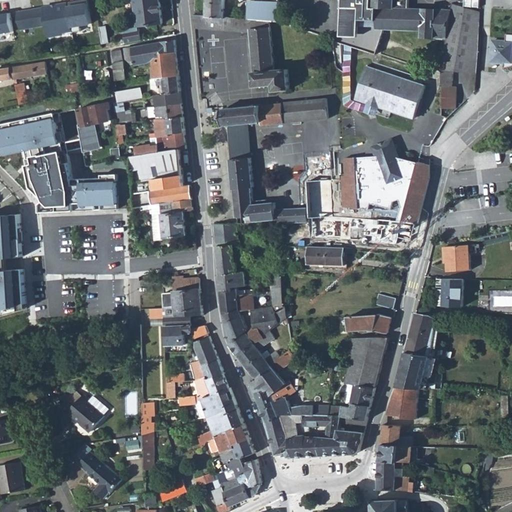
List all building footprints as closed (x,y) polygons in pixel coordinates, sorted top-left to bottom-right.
[(89,0),(82,0),(69,2),(72,24),(92,21),(89,0)] [(164,23),(160,0),(135,0),(139,26),(164,23)] [(279,1),(279,0),(208,0),(208,16),(225,18),(225,0),(256,0),(257,0),(253,0),(250,0),(250,19),(270,20),(279,20),(279,1)] [(371,0),(372,8),(378,8),(377,28),(382,28),(423,30),(423,37),(448,38),(452,10),(409,9),(409,0),(371,0)] [(453,69),(478,73),(480,32),(481,11),(465,6),(453,3),(452,10),(448,38),(443,68),(442,73),(442,86),(453,86),(453,69)] [(350,30),(351,11),(334,10),(333,30),(350,30)] [(0,33),(14,31),(11,11),(0,12),(0,33)] [(195,27),(251,32),(251,28),(271,27),(270,20),(250,19),(225,18),(208,16),(194,15),(195,27)] [(274,84),(275,91),(291,89),(289,69),(275,70),(271,27),(251,28),(251,32),(255,72),(254,72),(255,86),(274,84)] [(127,43),(133,42),(143,40),(141,28),(135,30),(126,32),(120,32),(122,44),(127,43)] [(511,34),(506,34),(506,41),(493,40),(491,61),(504,62),(504,68),(508,67),(511,66),(511,65),(511,34)] [(110,44),(118,43),(117,36),(108,37),(110,44)] [(161,41),(161,42),(145,45),(148,63),(153,61),(157,58),(162,57),(161,53),(166,52),(177,52),(176,39),(161,41)] [(145,45),(134,47),(136,64),(136,65),(148,63),(145,45)] [(134,46),(126,48),(128,59),(132,62),(133,62),(133,65),(136,64),(134,47),(134,46)] [(116,80),(127,79),(125,61),(124,61),(122,48),(112,50),(113,63),(116,80)] [(153,61),(155,78),(180,75),(177,52),(166,52),(161,53),(162,57),(157,58),(153,61)] [(46,62),(13,68),(15,78),(48,73),(46,62)] [(356,98),(416,118),(426,85),(422,84),(424,78),(412,74),(410,80),(367,66),(356,98)] [(0,80),(13,78),(11,68),(0,69),(0,80)] [(151,78),(153,89),(161,88),(161,94),(168,93),(168,94),(181,92),(181,91),(182,91),(180,75),(155,78),(151,78)] [(97,81),(82,83),(83,89),(98,87),(97,81)] [(67,85),(68,90),(68,93),(83,91),(81,82),(67,85)] [(16,85),(21,104),(29,102),(25,83),(16,85)] [(443,108),(457,108),(457,86),(453,86),(442,86),(443,108)] [(118,102),(121,102),(139,99),(144,98),(143,88),(117,92),(118,102)] [(44,98),(43,95),(39,96),(38,92),(31,94),(33,101),(40,99),(44,98)] [(156,95),(158,106),(183,103),(181,92),(168,94),(168,93),(161,94),(156,95)] [(329,118),(328,99),(283,102),(261,105),(263,121),(264,124),(329,118)] [(80,109),(84,126),(112,120),(111,119),(113,119),(112,111),(110,111),(109,107),(111,107),(111,103),(112,103),(111,101),(107,102),(107,103),(92,107),(91,106),(80,109)] [(149,107),(151,117),(159,116),(160,119),(167,119),(184,117),(183,103),(158,106),(149,107)] [(263,121),(261,105),(254,106),(254,104),(252,104),(252,106),(229,108),(229,107),(227,107),(228,109),(225,109),(223,109),(225,126),(227,125),(229,125),(229,127),(231,127),(231,125),(247,123),(254,123),(254,124),(256,124),(256,122),(262,122),(263,121)] [(116,112),(118,124),(122,124),(123,124),(128,124),(127,123),(136,122),(135,113),(131,113),(131,114),(126,115),(126,110),(123,111),(116,112)] [(55,112),(0,123),(0,137),(3,153),(26,149),(32,181),(51,202),(73,202),(72,187),(55,112)] [(160,119),(156,119),(158,137),(171,135),(171,134),(186,132),(184,117),(167,119),(160,119)] [(285,222),(309,222),(308,208),(277,209),(276,202),(254,205),(253,187),(254,187),(251,157),(250,157),(247,123),(231,125),(231,127),(229,127),(232,159),(231,159),(235,189),(236,189),(239,217),(254,216),(255,220),(278,218),(278,223),(283,223),(285,222)] [(122,124),(118,124),(120,135),(129,134),(128,124),(123,124),(122,124)] [(118,128),(110,129),(113,158),(121,157),(118,128)] [(137,146),(138,155),(181,148),(181,149),(188,148),(186,132),(171,134),(171,135),(158,137),(159,145),(153,145),(153,144),(137,146)] [(396,151),(392,142),(386,144),(386,142),(380,144),(381,145),(376,148),(379,156),(380,164),(387,163),(386,155),(396,151)] [(132,168),(142,167),(143,181),(154,179),(184,175),(181,149),(181,148),(138,155),(132,156),(131,157),(132,168)] [(419,223),(430,178),(430,165),(419,162),(398,157),(396,151),(386,155),(387,163),(380,164),(379,156),(356,157),(346,158),(347,181),(343,182),(345,207),(360,208),(370,209),(371,203),(393,208),(394,201),(400,199),(403,206),(399,221),(416,223),(419,223)] [(154,179),(156,190),(185,185),(184,175),(154,179)] [(117,176),(82,177),(83,204),(118,202),(117,176)] [(185,185),(156,190),(150,190),(152,205),(192,198),(191,185),(185,185)] [(187,236),(187,235),(187,231),(185,210),(194,209),(192,198),(152,205),(142,207),(142,211),(154,208),(155,222),(156,231),(156,240),(165,239),(165,237),(183,236),(183,237),(187,237),(187,236)] [(308,208),(309,222),(314,221),(334,220),(334,215),(333,204),(333,201),(307,202),(308,208)] [(334,215),(342,216),(341,203),(333,204),(334,215)] [(8,210),(0,210),(0,312),(6,311),(5,304),(16,301),(14,264),(8,265),(7,253),(13,253),(8,210)] [(387,243),(407,245),(408,238),(411,238),(416,223),(399,221),(391,220),(381,219),(381,221),(348,218),(347,228),(377,229),(381,227),(389,228),(387,243)] [(218,246),(221,274),(238,273),(235,245),(240,245),(238,223),(232,224),(215,224),(216,237),(218,246)] [(448,271),(471,270),(470,244),(446,246),(448,271)] [(316,264),(316,267),(345,268),(345,265),(346,248),(309,246),(308,264),(316,264)] [(220,274),(222,291),(239,290),(238,286),(247,285),(246,271),(238,273),(221,274),(220,274)] [(272,274),(272,288),(284,287),(283,274),(282,274),(272,274)] [(174,277),(175,286),(175,292),(186,290),(186,285),(185,279),(184,276),(174,277)] [(202,289),(200,278),(185,279),(186,285),(186,290),(202,289)] [(444,306),(463,306),(464,279),(445,278),(444,305),(444,306)] [(272,288),(274,305),(284,304),(284,303),(284,289),(284,287),(272,288)] [(204,314),(202,289),(186,290),(175,292),(177,316),(191,315),(204,314)] [(222,291),(224,313),(241,310),(252,309),(255,308),(254,294),(239,295),(239,290),(222,291)] [(165,317),(176,316),(177,316),(175,292),(164,293),(165,308),(165,317)] [(396,303),(397,298),(379,293),(377,304),(395,309),(396,303)] [(230,343),(237,353),(255,343),(265,338),(263,335),(271,330),(288,317),(287,306),(285,306),(284,304),(274,305),(255,308),(252,309),(255,326),(249,329),(241,310),(224,313),(227,323),(234,341),(230,343)] [(165,308),(151,308),(151,318),(165,317),(165,308)] [(407,352),(425,355),(432,356),(438,318),(432,315),(432,314),(417,312),(407,352)] [(349,316),(350,330),(368,329),(375,330),(385,332),(388,333),(392,317),(380,313),(379,314),(349,316)] [(192,332),(192,325),(191,315),(177,316),(165,317),(167,345),(186,344),(186,333),(192,332)] [(210,333),(206,325),(197,328),(196,328),(196,329),(197,338),(210,333)] [(239,355),(248,366),(264,354),(259,348),(275,338),(271,330),(263,335),(265,338),(255,343),(237,353),(239,355)] [(196,347),(201,360),(203,365),(220,358),(211,336),(197,342),(196,347)] [(350,383),(377,388),(390,337),(376,336),(352,337),(355,358),(353,358),(347,383),(350,383)] [(251,382),(256,394),(271,389),(273,393),(287,382),(279,373),(296,358),(292,349),(282,357),(272,365),(273,366),(257,378),(251,382)] [(267,359),(272,365),(282,357),(278,351),(267,359)] [(399,384),(418,385),(422,366),(425,355),(407,352),(399,384)] [(257,378),(273,366),(272,365),(267,359),(264,354),(248,366),(257,378)] [(436,368),(438,358),(432,356),(425,355),(422,366),(418,385),(399,384),(398,387),(420,388),(429,388),(431,378),(434,376),(436,368)] [(192,362),(197,380),(198,381),(208,377),(209,379),(225,372),(220,358),(203,365),(201,360),(192,362)] [(312,372),(323,369),(320,360),(310,362),(312,372)] [(311,373),(312,377),(324,373),(323,369),(312,372),(311,373)] [(203,397),(214,393),(231,387),(225,372),(209,379),(208,377),(198,381),(202,394),(203,397)] [(170,375),(171,382),(186,381),(186,374),(170,375)] [(271,389),(256,394),(262,410),(276,404),(275,400),(286,395),(287,397),(288,396),(288,397),(298,391),(290,380),(287,382),(273,393),(271,389)] [(350,383),(349,391),(355,392),(352,403),(355,404),(372,407),(377,388),(350,383)] [(182,405),(198,403),(197,399),(200,400),(203,399),(209,417),(239,405),(231,387),(214,393),(203,397),(202,394),(197,395),(182,396),(182,405)] [(418,418),(420,388),(398,387),(388,415),(403,415),(403,418),(418,418)] [(69,413),(81,423),(82,422),(92,431),(105,416),(105,415),(89,402),(91,399),(84,394),(83,396),(77,391),(71,399),(76,403),(71,410),(69,413)] [(262,410),(267,422),(285,414),(304,414),(330,414),(331,405),(315,405),(303,405),(292,407),(288,397),(288,396),(287,397),(286,395),(275,400),(276,404),(262,410)] [(89,402),(105,415),(110,409),(94,396),(91,399),(89,402)] [(71,410),(76,403),(71,399),(65,405),(71,410)] [(143,402),(144,434),(155,431),(155,422),(151,422),(151,415),(155,415),(154,402),(147,402),(143,402)] [(331,405),(330,414),(343,415),(342,416),(369,419),(371,409),(372,407),(355,404),(354,407),(344,406),(344,407),(336,406),(331,405)] [(209,441),(210,440),(218,437),(217,436),(231,430),(230,430),(246,424),(239,405),(209,417),(205,418),(206,421),(211,419),(215,429),(200,435),(205,446),(207,444),(209,441)] [(267,422),(276,454),(287,452),(289,457),(295,457),(291,438),(300,436),(299,425),(305,425),(304,414),(285,414),(267,422)] [(305,425),(305,426),(329,425),(329,432),(329,437),(338,437),(340,430),(341,423),(342,416),(343,415),(330,414),(304,414),(305,425)] [(342,416),(341,423),(367,426),(369,419),(342,416)] [(0,443),(13,441),(9,419),(0,420),(0,443)] [(210,440),(214,452),(222,449),(223,451),(230,448),(230,449),(236,446),(236,444),(252,438),(246,424),(230,430),(231,430),(217,436),(218,437),(210,440)] [(383,444),(414,446),(414,436),(408,435),(409,427),(402,428),(403,425),(384,424),(382,444),(383,444)] [(320,437),(321,455),(357,453),(361,450),(365,432),(340,430),(338,437),(329,437),(320,437)] [(144,434),(144,436),(145,446),(145,468),(155,464),(155,431),(144,434)] [(291,438),(295,457),(308,456),(306,435),(305,435),(300,436),(291,438)] [(306,435),(308,456),(319,455),(321,455),(320,437),(317,436),(306,436),(306,435)] [(223,451),(225,455),(214,460),(216,466),(226,462),(228,462),(230,467),(227,469),(228,471),(219,474),(221,478),(223,483),(239,476),(249,471),(246,463),(244,457),(257,452),(252,438),(236,444),(236,446),(230,449),(230,448),(223,451)] [(141,448),(139,439),(127,441),(128,450),(141,448)] [(406,462),(412,462),(413,461),(414,446),(383,444),(380,460),(406,462)] [(485,463),(492,464),(494,447),(488,448),(485,463)] [(91,451),(80,465),(101,483),(96,490),(105,498),(111,491),(112,492),(124,479),(91,451)] [(263,481),(259,458),(246,463),(249,471),(239,476),(242,484),(248,482),(249,488),(254,486),(254,487),(262,484),(263,481)] [(380,471),(394,472),(398,471),(398,468),(406,469),(406,462),(380,460),(380,471)] [(5,493),(28,489),(22,461),(0,465),(0,466),(3,482),(5,493)] [(416,491),(427,493),(430,480),(415,479),(415,482),(411,481),(411,475),(405,474),(406,469),(398,468),(398,471),(394,472),(380,471),(380,475),(380,489),(398,489),(416,491)] [(215,472),(197,478),(201,486),(206,484),(215,481),(218,480),(215,472)] [(252,497),(249,488),(248,482),(242,484),(239,476),(223,483),(224,486),(218,489),(214,490),(220,505),(221,511),(227,511),(233,509),(232,506),(252,497)] [(224,486),(223,483),(221,478),(218,480),(215,481),(218,489),(224,486)] [(184,479),(161,488),(165,501),(172,497),(189,491),(184,479)] [(200,487),(205,499),(211,497),(206,484),(201,486),(200,487)] [(258,493),(262,484),(254,487),(254,486),(249,488),(252,497),(253,496),(258,493)] [(147,501),(147,508),(149,507),(158,504),(156,493),(147,495),(147,501)] [(412,511),(413,511),(410,511),(409,499),(400,500),(400,499),(379,500),(373,500),(373,511),(412,511)]
